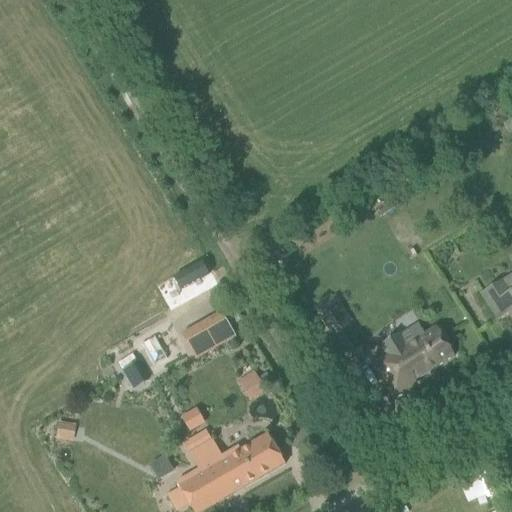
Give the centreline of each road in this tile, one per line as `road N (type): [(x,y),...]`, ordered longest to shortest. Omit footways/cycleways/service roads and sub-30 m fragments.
road 1 (track): [(63,0),(367,494)]
road 2 (unclassified): [(339,511),(511,403)]
